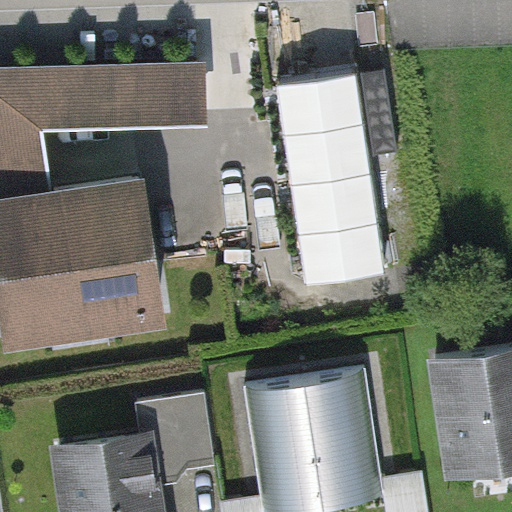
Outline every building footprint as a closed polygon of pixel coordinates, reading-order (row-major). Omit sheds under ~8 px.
[(354,60),(279,71),(310,277),(385,265),(354,60)] [(168,289),(146,147),(0,169),(0,230),(13,313),(168,289)] [(511,339),(446,348),(463,464),(511,456),(511,339)] [(368,367),(259,382),(276,500),(384,484),(368,367)] [(173,511),(160,421),(60,435),(70,511),(173,511)] [(272,511),(270,487),(228,490),(229,511),(272,511)]
